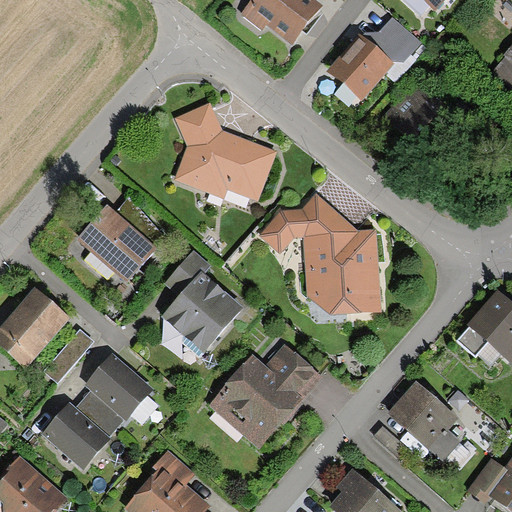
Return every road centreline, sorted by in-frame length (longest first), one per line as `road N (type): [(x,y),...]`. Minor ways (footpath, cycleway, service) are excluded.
road 1 (residential): [(267,511),(476,266)]
road 2 (residential): [(0,250),(181,32)]
road 3 (residential): [(272,107),(476,266)]
road 4 (residential): [(272,107),(355,0)]
